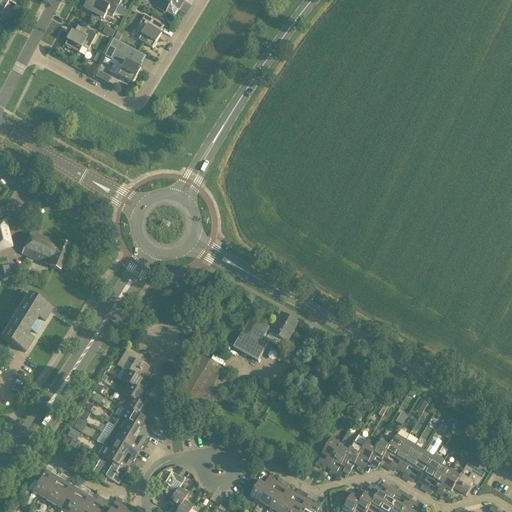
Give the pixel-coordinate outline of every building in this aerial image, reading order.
[(0,0),(0,15),(1,16),(9,2),(5,0),(0,0)] [(88,0),(84,9),(103,20),(107,14),(113,17),(119,6),(106,0),(104,5),(94,0),(88,0)] [(178,0),(162,0),(163,0),(158,9),(166,13),(173,17),(178,10),(179,10),(183,3),(178,0)] [(119,5),(116,12),(124,16),(128,10),(119,5)] [(145,15),(141,22),(136,30),(142,34),(138,40),(152,49),(161,35),(160,33),(164,27),(145,15)] [(78,26),(74,33),(72,32),(65,46),(79,54),(82,48),(88,51),(96,35),(78,26)] [(106,27),(103,33),(112,38),(115,32),(106,27)] [(139,69),(142,64),(145,57),(113,40),(105,56),(120,65),(124,67),(119,77),(133,85),(141,70),(139,69)] [(105,75),(99,72),(96,78),(102,81),(105,75)] [(0,214),(0,250),(8,248),(2,223),(0,223),(0,219),(1,219),(0,214)] [(60,271),(70,247),(59,242),(58,244),(30,232),(21,254),(50,266),(49,267),(60,271)] [(0,275),(1,280),(11,278),(8,267),(0,268),(0,275)] [(52,310),(28,295),(1,338),(11,345),(25,353),(52,310)] [(286,342),(297,323),(282,315),(275,326),(274,325),(271,330),(251,319),(245,329),(244,329),(233,348),(258,362),(269,341),(266,339),(270,332),(273,334),(271,337),(278,341),(280,338),(286,342)] [(127,363),(132,366),(128,372),(141,380),(148,367),(124,353),(116,366),(122,370),(127,363)] [(199,412),(224,370),(197,354),(172,396),(199,412)] [(117,379),(122,382),(126,385),(127,384),(142,394),(145,389),(138,385),(141,380),(128,372),(128,373),(123,370),(117,379)] [(95,391),(103,395),(107,390),(103,388),(105,385),(101,382),(95,391)] [(117,392),(119,393),(128,398),(129,398),(144,407),(147,403),(139,399),(142,394),(127,384),(126,385),(122,382),(117,392)] [(269,396),(260,390),(257,395),(266,401),(269,396)] [(99,405),(103,398),(95,393),(91,399),(99,405)] [(391,401),(397,404),(400,399),(394,396),(391,401)] [(130,412),(145,421),(148,417),(141,413),(144,407),(129,398),(128,398),(126,403),(124,402),(121,407),(130,412)] [(352,406),(359,410),(362,403),(356,400),(352,406)] [(421,400),(417,407),(423,410),(427,403),(421,400)] [(362,408),(370,413),(374,407),(366,402),(362,408)] [(203,416),(223,429),(229,420),(209,407),(203,416)] [(130,412),(127,417),(125,416),(123,420),(147,434),(149,431),(142,426),(145,421),(130,412)] [(403,424),(408,415),(402,412),(397,421),(403,424)] [(79,418),(85,422),(88,417),(82,413),(79,418)] [(451,425),(454,419),(448,415),(444,421),(451,425)] [(118,417),(113,426),(134,440),(137,435),(144,439),(147,434),(123,420),(118,417)] [(82,427),(76,423),(73,427),(73,428),(79,432),(82,427)] [(465,427),(459,424),(458,424),(455,430),(461,433),(465,427)] [(108,436),(136,453),(139,449),(131,445),(134,440),(119,431),(113,426),(107,436),(108,436)] [(466,426),(462,433),(470,438),(474,431),(466,426)] [(77,433),(71,429),(67,436),(72,440),(77,433)] [(397,434),(396,436),(390,445),(390,446),(382,460),(386,463),(390,455),(396,459),(406,440),(397,434)] [(358,435),(352,445),(349,450),(350,450),(341,465),(345,468),(350,460),(355,463),(367,441),(358,435)] [(102,446),(108,449),(123,458),(126,453),(134,457),(136,453),(108,436),(102,446)] [(59,447),(64,449),(69,441),(64,438),(59,447)] [(377,447),(368,462),(373,464),(377,457),(382,460),(390,446),(390,445),(385,443),(387,440),(382,438),(377,447)] [(323,465),(327,467),(342,442),(337,439),(336,441),(332,439),(322,454),(328,457),(323,465)] [(343,440),(342,442),(327,467),(331,469),(336,462),(341,465),(350,450),(349,450),(352,445),(343,440)] [(396,469),(401,471),(416,446),(406,440),(396,459),(400,461),(396,469)] [(377,447),(367,441),(355,463),(359,466),(363,459),(368,462),(377,447)] [(409,466),(414,470),(425,451),(416,446),(401,471),(404,474),(409,466)] [(100,457),(125,472),(128,468),(120,463),(123,458),(108,449),(105,454),(103,453),(100,457)] [(434,456),(434,457),(425,451),(414,470),(419,473),(415,480),(419,482),(435,456),(434,456)] [(427,477),(433,481),(444,461),(443,460),(437,456),(435,456),(419,482),(423,485),(427,477)] [(107,479),(117,485),(125,472),(100,457),(93,470),(107,479)] [(442,466),(444,462),(444,461),(433,481),(438,484),(433,491),(438,494),(452,469),(448,466),(447,468),(442,466)] [(464,470),(471,474),(468,479),(461,475),(460,476),(460,477),(453,488),(454,488),(466,495),(480,471),(468,463),(464,470)] [(172,472),(157,497),(170,504),(178,489),(179,489),(184,480),(181,478),(185,471),(180,468),(175,474),(172,472)] [(454,488),(453,488),(460,477),(460,476),(455,474),(456,472),(452,469),(438,494),(442,496),(446,489),(451,492),(454,488)] [(35,498),(39,500),(54,476),(50,474),(46,481),(40,477),(37,483),(31,492),(31,493),(36,496),(35,498)] [(45,501),(50,504),(59,488),(54,485),(58,478),(54,476),(39,500),(44,503),(45,501)] [(258,504),(273,479),(269,477),(264,484),(254,478),(248,489),(253,492),(250,497),(256,500),(255,502),(258,504)] [(273,479),(258,504),(263,507),(264,505),(269,508),(278,493),(273,490),(277,482),(273,479)] [(37,483),(32,480),(26,489),(31,492),(37,483)] [(54,509),(58,511),(73,487),(69,484),(64,492),(59,488),(50,504),(55,507),(54,509)] [(70,511),(78,500),(73,497),(77,489),(73,487),(58,511),(70,511)] [(379,491),(370,506),(368,511),(369,511),(379,511),(393,489),(389,487),(384,494),(379,491)] [(278,511),(292,491),(287,488),(283,496),(278,493),(269,508),(274,511),(273,511),(278,511)] [(178,489),(170,504),(175,507),(171,511),(177,511),(183,502),(184,502),(189,493),(185,490),(184,492),(179,489),(178,489)] [(365,493),(357,508),(361,510),(360,511),(366,511),(368,511),(370,506),(379,491),(375,489),(371,496),(365,493)] [(397,492),(393,489),(379,511),(391,511),(397,502),(393,499),(397,492)] [(353,511),(357,508),(365,493),(362,490),(357,498),(347,491),(341,501),(345,504),(343,509),(348,511),(347,511),(353,511)] [(292,491),(278,511),(291,511),(296,504),(291,501),(296,493),(292,491)] [(70,511),(82,511),(91,498),(87,495),(83,503),(78,500),(70,511)] [(95,511),(96,511),(91,508),(95,500),(91,498),(82,511),(95,511)] [(404,511),(411,501),(407,498),(403,505),(397,502),(391,511),(404,511)] [(303,511),(310,502),(306,499),(301,507),(296,504),(291,511),(303,511)] [(413,511),(411,510),(416,503),(411,501),(404,511),(413,511)] [(190,511),(194,506),(190,503),(188,505),(184,502),(183,502),(177,511),(190,511)] [(310,511),(314,504),(310,502),(303,511),(310,511)]
